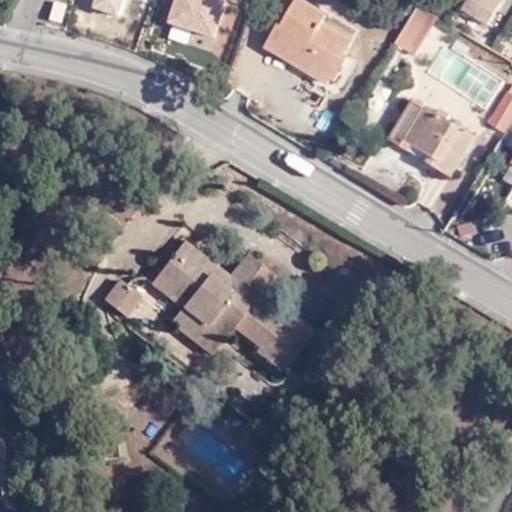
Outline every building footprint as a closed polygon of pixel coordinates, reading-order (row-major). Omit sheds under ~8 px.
[(300,50),(336,72),(347,54),(340,51),(346,40),(315,22),(322,12),(302,0),(292,0),(279,20),(274,17),(258,42),(293,62),(300,50)] [(501,0),(467,0),(462,9),(488,23),(501,0)] [(418,6),(394,43),(414,54),(437,17),(418,6)] [(468,43),(458,35),(452,45),(460,52),(468,43)] [(328,84),(336,72),(300,50),(293,62),(328,84)] [(511,88),(492,121),(505,130),(511,119),(511,88)] [(389,134),(401,141),(408,133),(431,149),(425,155),(450,171),(475,131),(415,93),(389,134)] [(408,133),(401,141),(425,155),(431,149),(408,133)] [(207,269),(214,260),(183,236),(150,278),(182,303),(170,318),(194,337),(206,321),(222,333),(233,321),(259,342),(252,351),(274,368),(308,327),(286,308),(275,320),(250,300),(273,270),(247,251),(229,271),(223,281),(207,269)] [(229,271),(214,260),(207,269),(223,281),(229,271)] [(118,274),(108,286),(107,298),(121,309),(137,289),(118,274)] [(206,321),(194,337),(209,349),(222,333),(206,321)] [(284,439),(266,427),(252,417),(238,436),(268,459),(284,439)] [(23,430),(15,430),(12,462),(21,463),(23,430)]
